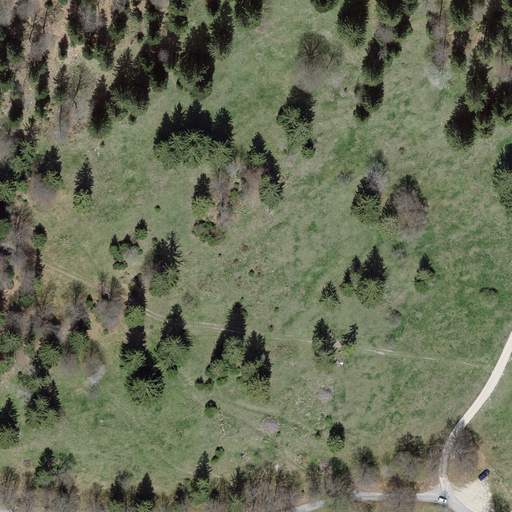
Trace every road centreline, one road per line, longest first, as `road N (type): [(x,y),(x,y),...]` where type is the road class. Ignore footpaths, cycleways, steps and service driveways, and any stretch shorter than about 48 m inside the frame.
road 1 (residential): [(465,511),(423,496),(348,498),(285,511)]
road 2 (track): [(511,351),(444,455),(439,497)]
